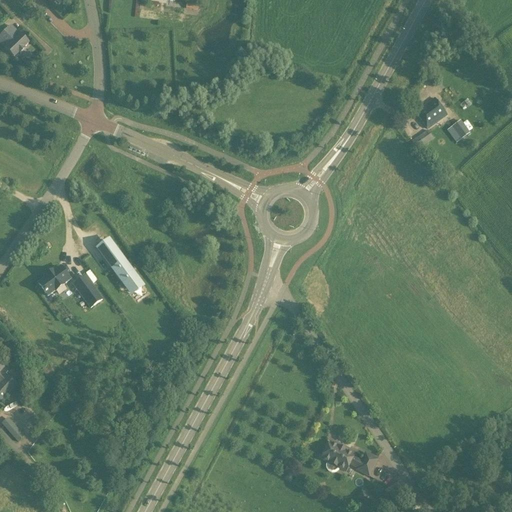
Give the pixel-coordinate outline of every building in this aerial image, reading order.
[(198,11),(198,0),(186,0),(186,10),(198,11)] [(23,49),(28,45),(11,27),(0,37),(0,44),(13,59),(18,54),(20,55),(24,51),(23,49)] [(446,116),(434,99),(415,113),(427,130),(446,116)] [(460,123),(451,129),(460,141),(468,135),(460,123)] [(440,135),(436,131),(430,135),(427,131),(411,142),(417,151),(440,135)] [(112,269),(128,291),(139,283),(108,242),(98,250),(112,269)] [(44,278),(45,279),(38,284),(44,292),(45,295),(45,294),(48,297),(70,281),(60,268),(54,272),(53,271),(44,278)] [(90,308),(102,300),(85,277),(73,285),(90,308)] [(0,401),(1,402),(9,393),(16,384),(5,375),(7,372),(0,365),(0,401)] [(21,382),(10,395),(19,403),(29,392),(28,391),(32,386),(24,379),(21,382)] [(17,444),(23,438),(7,420),(1,425),(17,444)] [(354,456),(330,443),(321,460),(329,464),(328,466),(328,468),(330,470),(332,472),(334,471),(337,470),(337,469),(345,473),(349,465),(357,469),(357,471),(369,477),(378,461),(365,454),(361,462),(353,458),(354,456)] [(390,503),(406,493),(399,483),(384,493),(390,503)] [(369,495),(363,505),(374,511),(380,501),(369,495)]
